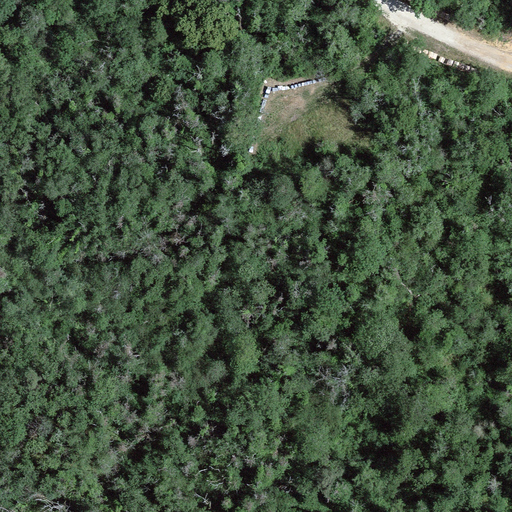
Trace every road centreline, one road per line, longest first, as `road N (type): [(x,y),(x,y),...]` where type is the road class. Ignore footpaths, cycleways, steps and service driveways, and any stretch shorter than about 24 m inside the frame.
road 1 (track): [(419,19),(360,73),(283,108)]
road 2 (track): [(511,61),(384,0)]
